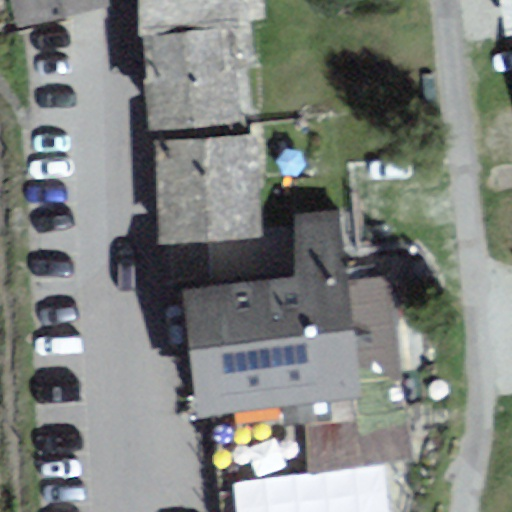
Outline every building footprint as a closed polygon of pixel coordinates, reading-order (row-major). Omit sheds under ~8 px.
[(41,40),(105,31),(100,0),(17,0),(21,25),(39,23),(41,40)] [(239,0),(147,0),(149,29),(241,25),(239,0)] [(226,35),(151,41),(154,84),(229,77),(226,35)] [(233,119),(229,77),(154,84),(158,126),(233,119)] [(255,141),(166,144),(168,235),(257,233),(255,141)] [(194,294),(205,411),(217,410),(285,403),(287,419),(354,413),(351,382),(364,381),(398,378),(389,283),(346,287),(339,217),(300,221),(306,283),(194,294)] [(287,419),(285,403),(217,410),(226,500),(329,490),(352,487),(374,485),(364,381),(351,382),(354,413),(287,419)] [(227,511),(354,511),(352,487),(329,490),(226,500),(227,511)]
